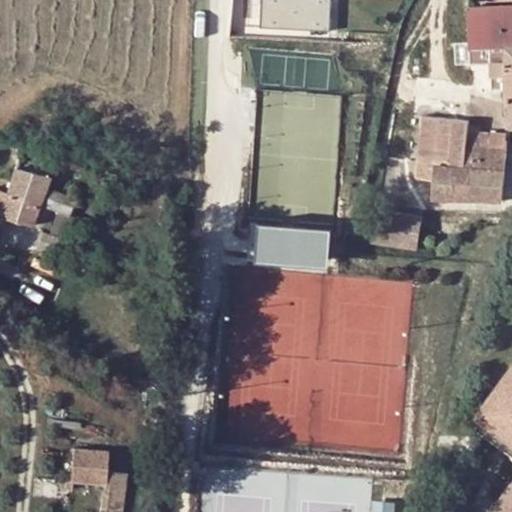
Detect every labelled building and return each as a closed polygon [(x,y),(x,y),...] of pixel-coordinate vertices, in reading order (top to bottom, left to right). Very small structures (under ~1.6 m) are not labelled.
[(331,30),(332,0),(261,0),(260,27),(331,30)] [(511,103),(511,21),(510,21),(509,5),(464,6),(464,59),(488,59),(488,74),(504,74),(504,104),(511,103)] [(467,121),(419,115),(413,179),(430,180),(428,199),(498,201),(506,122),(483,120),(479,148),(464,146),(467,121)] [(44,185),(54,155),(19,145),(2,191),(0,190),(0,215),(2,216),(28,225),(44,185)] [(82,172),(88,155),(71,149),(70,153),(67,161),(65,166),(82,172)] [(70,153),(60,150),(57,158),(67,161),(70,153)] [(69,188),(72,180),(60,175),(57,184),(69,188)] [(47,186),(41,203),(55,208),(66,212),(72,195),(47,186)] [(55,208),(47,233),(66,240),(74,215),(67,212),(66,212),(55,208)] [(369,208),(365,242),(416,246),(419,212),(369,208)] [(250,258),(322,258),(322,219),(249,220),(250,258)] [(39,232),(34,247),(61,256),(66,240),(47,233),(40,231),(39,232)] [(511,369),(508,376),(511,378),(511,382),(498,402),(501,404),(495,412),(492,410),(476,432),(511,457),(511,369)] [(501,404),(498,402),(492,410),(495,412),(501,404)] [(101,450),(65,446),(62,480),(97,483),(99,469),(101,450)] [(119,471),(99,469),(97,483),(95,508),(115,510),(119,471)] [(511,488),(503,503),(509,506),(511,502),(511,488)] [(511,511),(511,502),(509,506),(503,503),(495,511),(511,511)]
